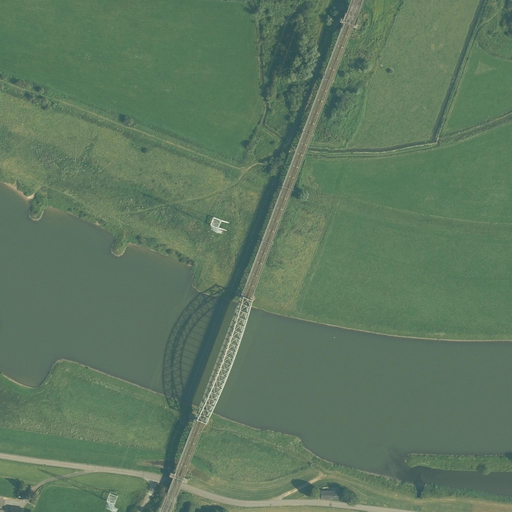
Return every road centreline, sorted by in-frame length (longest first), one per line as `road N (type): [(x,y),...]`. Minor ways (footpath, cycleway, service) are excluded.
road 1 (track): [(289,146),(346,154),(436,144),(484,22)]
road 2 (tertiary): [(189,488),(240,503),(398,511)]
road 3 (tertiary): [(157,478),(0,455)]
road 4 (track): [(289,146),(333,0)]
